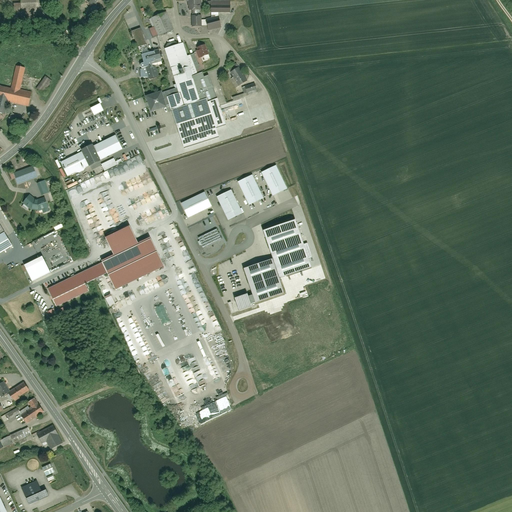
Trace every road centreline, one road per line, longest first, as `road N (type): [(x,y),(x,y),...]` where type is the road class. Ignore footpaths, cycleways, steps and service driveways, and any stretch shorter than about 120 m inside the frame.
road 1 (residential): [(82,59),(111,84),(203,266)]
road 2 (primary): [(104,490),(0,335)]
road 3 (tertiary): [(0,162),(32,132),(82,59)]
road 4 (residential): [(203,266),(242,356),(243,384)]
